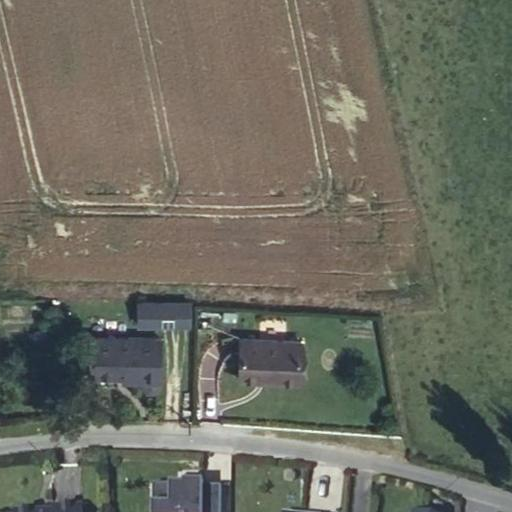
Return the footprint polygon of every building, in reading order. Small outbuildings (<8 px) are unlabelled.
[(137,295),(135,321),(189,324),(190,298),(137,295)] [(160,338),(90,336),(89,375),(142,377),(142,381),(159,381),(160,338)] [(241,337),(238,378),(257,379),(257,375),(298,377),(300,341),(241,337)] [(182,482),(182,484),(151,484),(150,511),(219,511),(220,486),(202,485),(202,482),(182,482)] [(442,511),(414,502),(410,511),(442,511)] [(36,509),(16,509),(16,511),(82,511),(82,503),(53,504),(54,509),(47,509),(47,511),(39,511),(36,509)]
